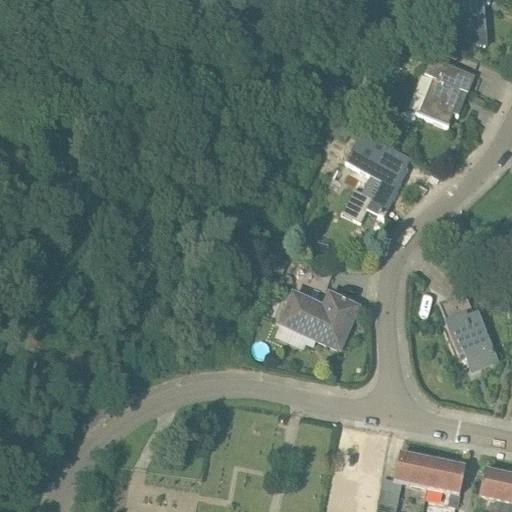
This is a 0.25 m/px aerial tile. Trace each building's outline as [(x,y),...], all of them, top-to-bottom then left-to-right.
[(484,9),(483,0),(436,0),(438,6),(450,3),(453,49),(485,52),(481,9),(484,9)] [(391,47),(396,31),(374,23),(368,39),(391,47)] [(465,96),(472,81),(431,63),(424,79),(433,83),(418,116),(447,129),(462,95),(465,96)] [(345,144),(350,134),(337,128),(332,137),(345,144)] [(382,222),(407,173),(405,172),(409,163),(360,138),(345,167),(380,186),(372,202),(352,193),(340,216),(359,226),(366,214),(382,222)] [(511,221),(503,234),(511,239),(511,221)] [(284,280),(293,261),(279,255),(271,273),(284,280)] [(321,310),(292,297),(279,328),(315,344),(338,354),(356,312),(326,299),(321,310)] [(470,320),(460,298),(449,303),(457,324),(446,329),(458,359),(463,357),(467,365),(473,362),(478,372),(493,366),(473,319),(470,320)] [(345,430),(336,469),(367,477),(376,437),(345,430)] [(424,494),(430,466),(397,459),(392,485),(381,483),(375,511),(395,511),(400,489),(424,494)] [(430,466),(424,494),(448,499),(446,511),(452,511),(455,511),(459,500),(458,500),(464,473),(430,466)] [(508,511),(511,496),(511,482),(482,476),(474,511),(508,511)] [(355,511),(360,487),(340,483),(334,511),(355,511)]
